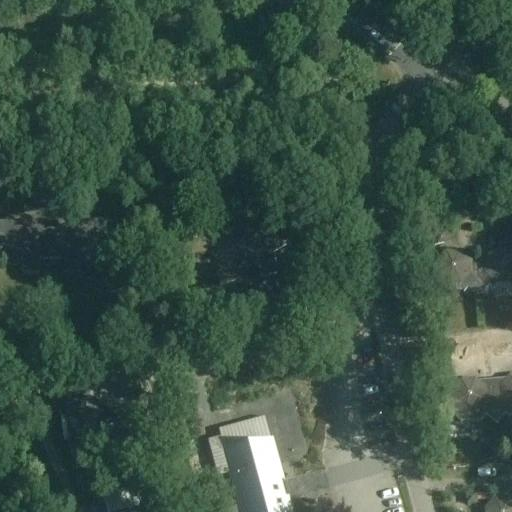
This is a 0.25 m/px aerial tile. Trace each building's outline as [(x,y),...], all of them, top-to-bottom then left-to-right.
[(272,234),(280,249),(289,245),(285,238),(307,227),(301,216),(245,227),(248,239),(272,234)] [(18,234),(14,250),(22,252),(22,274),(40,274),(40,262),(52,262),(51,222),(43,223),(44,234),(18,234)] [(51,222),(52,262),(63,261),(64,273),(81,273),(81,252),(89,249),(84,233),(60,234),(59,222),(51,222)] [(84,233),(89,249),(99,247),(97,239),(118,233),(118,222),(59,222),(60,234),(84,233)] [(4,248),(14,250),(18,234),(44,234),(43,223),(0,223),(0,238),(6,240),(4,248)] [(238,229),(246,270),(258,267),(260,278),(277,275),(272,253),(280,249),(272,234),(248,239),(245,227),(238,229)] [(234,272),(246,270),(238,229),(230,230),(232,242),(209,247),(207,265),(215,265),(219,286),(236,283),(234,272)] [(196,264),(207,265),(209,247),(232,242),(230,230),(174,242),(173,254),(197,256),(196,264)] [(442,244),(445,240),(444,234),(434,236),(436,245),(442,244)] [(476,261),(477,278),(487,288),(487,289),(492,293),(495,284),(508,283),(511,280),(511,281),(511,256),(507,252),(494,252),(485,261),(476,261)] [(478,299),(487,289),(487,288),(477,278),(476,261),(468,262),(459,253),(445,253),(436,263),(437,276),(440,279),(439,280),(442,283),(443,282),(446,285),(459,285),(463,294),(467,289),(478,299)] [(289,261),(295,293),(309,290),(307,282),(319,279),(314,256),(289,261)] [(439,362),(441,371),(447,370),(450,366),(449,360),(439,362)] [(484,416),(485,417),(496,426),(504,415),(509,419),(510,416),(511,415),(511,377),(509,378),(501,388),(492,389),(494,405),(484,416)] [(460,423),(481,422),(485,417),(484,416),(494,405),(492,389),(484,390),(474,381),(461,383),(452,393),(443,388),(444,410),(460,423)] [(72,402),(62,403),(64,421),(74,419),(72,402)] [(290,511),(272,443),(270,444),(263,418),(218,430),(220,438),(209,441),(207,442),(211,457),(217,480),(218,480),(231,477),(237,502),(240,511),(290,511)] [(72,471),(133,463),(129,434),(129,432),(68,440),(72,471)] [(101,496),(105,511),(121,511),(141,506),(135,487),(101,496)] [(472,505),(476,502),(476,496),(466,496),(466,505),(472,505)] [(511,511),(511,504),(507,500),(494,501),(485,510),(485,511),(511,511)] [(218,511),(240,511),(237,502),(217,507),(218,511)]
